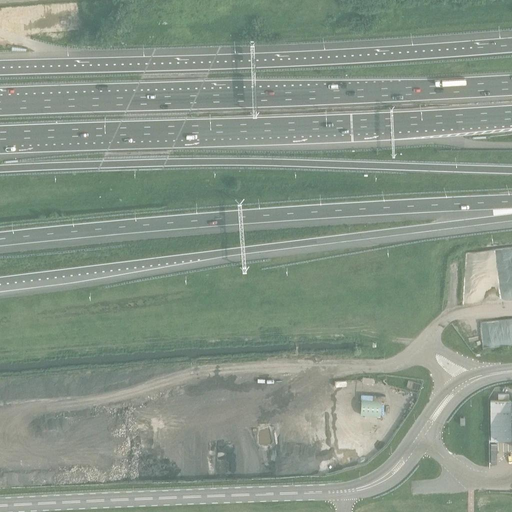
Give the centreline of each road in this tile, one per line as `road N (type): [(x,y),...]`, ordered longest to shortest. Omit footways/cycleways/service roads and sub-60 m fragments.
road 1 (motorway): [(0,284),(511,216)]
road 2 (motorway): [(0,238),(511,201)]
road 3 (motorway): [(0,140),(511,113)]
road 4 (motorway): [(511,45),(0,69)]
road 5 (motorway): [(511,85),(0,107)]
road 6 (motorway): [(0,169),(251,162),(511,170)]
road 7 (unclassified): [(0,504),(366,486),(396,469),(422,435)]
